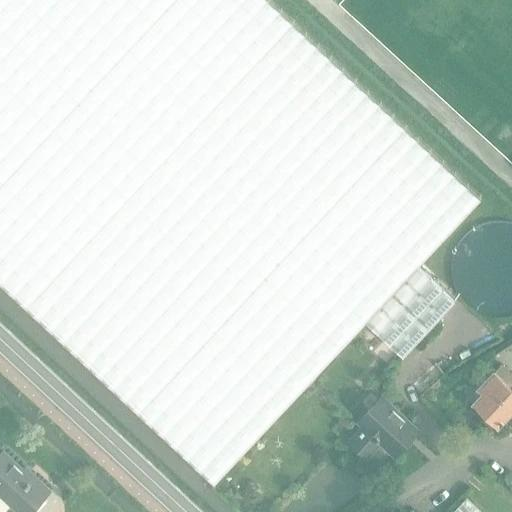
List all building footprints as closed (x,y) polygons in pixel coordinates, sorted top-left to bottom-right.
[(454,301),(441,289),(416,265),(479,198),(268,0),(0,0),(0,281),(213,481),(364,322),(402,356),(454,301)] [(511,410),(511,390),(511,389),(511,388),(511,375),(501,366),(475,394),(479,398),(473,405),(486,417),(485,422),(490,427),(494,425),(496,427),(511,410)] [(365,426),(351,441),(367,455),(380,441),(394,454),(417,429),(382,397),(360,421),(365,426)] [(4,451),(0,455),(0,494),(18,511),(31,511),(50,492),(25,468),(23,470),(4,451)] [(482,511),(466,497),(451,511),(482,511)]
